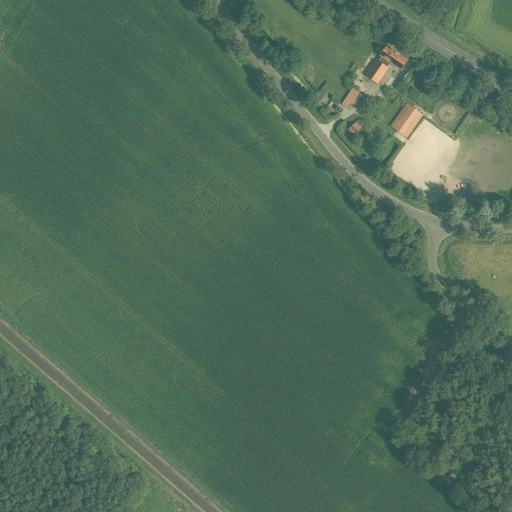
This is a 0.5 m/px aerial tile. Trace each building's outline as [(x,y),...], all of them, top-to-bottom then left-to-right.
[(401,70),(407,61),(387,47),(381,56),(382,57),(379,62),(377,61),(367,77),(377,84),(388,68),(387,68),(390,63),(395,66),(401,70)] [(341,85),(338,86),(335,89),(336,91),(336,92),(339,95),(340,100),(343,99),(343,94),(345,91),(345,90),(345,87),(341,85)] [(359,101),(363,96),(353,88),(341,105),(347,108),(351,102),(355,105),(359,100),(359,101)] [(406,138),(422,115),(407,104),(391,127),(406,138)] [(355,134),(364,126),(358,119),(350,128),(355,134)]
